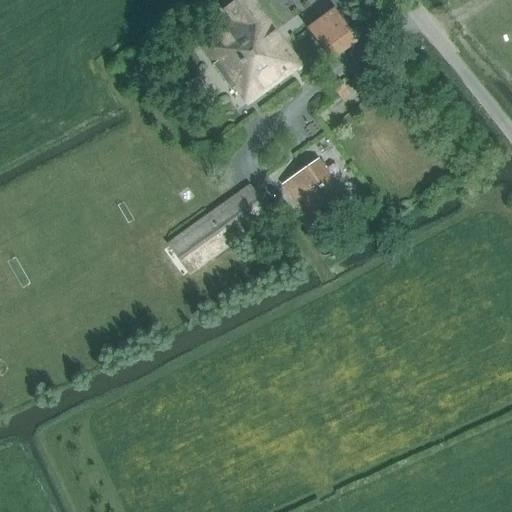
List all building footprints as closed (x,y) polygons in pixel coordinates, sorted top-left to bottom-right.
[(304,67),(255,0),(237,0),(221,11),(230,24),(197,48),(210,67),(212,66),(230,91),(233,89),(247,108),(304,67)] [(332,9),(306,29),(331,63),(358,43),(332,9)] [(338,82),(330,88),(339,99),(347,92),(338,82)] [(283,185),(310,225),(345,201),(317,162),(283,185)] [(166,244),(189,276),(272,217),(249,185),(166,244)]
